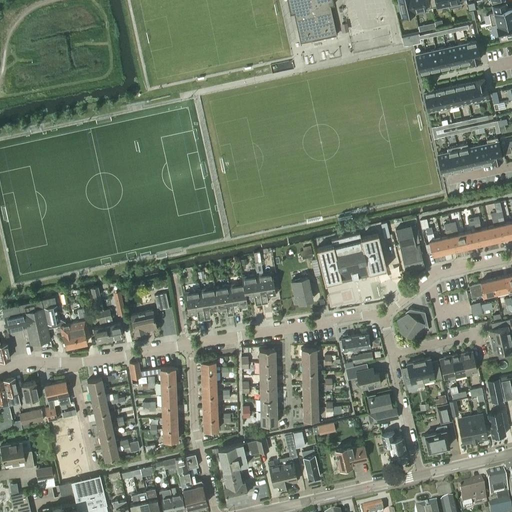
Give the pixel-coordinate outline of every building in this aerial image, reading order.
[(336,35),(330,6),(334,5),(332,0),(286,0),(290,14),(289,14),(294,13),(300,42),(336,34),(336,35)] [(414,11),(411,0),(397,0),(398,1),(400,9),(401,14),(414,11)] [(431,7),(429,0),(411,0),(414,11),(431,7)] [(446,0),(447,3),(448,8),(461,5),(460,1),(464,0),(446,0)] [(491,25),(496,24),(511,19),(511,7),(507,9),(506,3),(492,6),(493,12),(488,13),(491,25)] [(511,19),(496,24),(500,41),(511,38),(511,19)] [(465,43),(470,62),(480,59),(476,41),(465,43)] [(460,64),(470,62),(465,43),(455,45),(460,64)] [(450,66),(460,64),(455,45),(445,47),(450,66)] [(435,49),(440,68),(450,66),(445,47),(435,49)] [(430,70),(440,68),(435,49),(425,52),(430,70)] [(419,73),(430,70),(425,52),(415,54),(419,73)] [(474,81),(478,100),(488,98),(484,79),(474,81)] [(468,102),(478,100),(474,81),(464,83),(468,102)] [(454,86),(458,104),(468,102),(464,83),(454,86)] [(458,104),(454,86),(444,88),(449,110),(448,106),(458,104)] [(449,110),(444,88),(434,90),(439,112),(449,110)] [(439,112),(434,90),(423,92),(428,111),(437,109),(438,112),(439,112)] [(487,139),(491,162),(502,159),(497,137),(487,139)] [(491,162),(487,139),(486,140),(487,143),(477,145),(481,164),(491,162)] [(461,168),(471,166),(467,144),(457,146),(461,168)] [(467,144),(471,166),(481,164),(477,145),(468,147),(467,144)] [(447,152),(452,170),(461,168),(457,146),(447,148),(447,152)] [(441,173),(452,170),(447,152),(437,154),(441,173)] [(502,211),(496,212),(502,238),(511,235),(511,227),(510,221),(504,223),(502,211)] [(494,225),(487,227),(491,241),(502,238),(496,212),(491,213),(494,225)] [(478,216),(473,217),(475,224),(474,224),(475,229),(476,229),(479,243),(491,241),(487,227),(481,228),(478,216)] [(455,221),(449,223),(451,229),(452,235),(455,249),(467,246),(464,232),(458,233),(456,228),(455,221)] [(387,224),(381,225),(384,238),(390,236),(387,224)] [(394,230),(404,270),(424,265),(419,245),(415,246),(415,244),(419,243),(415,225),(411,226),(411,225),(394,230)] [(447,236),(440,237),(444,251),(455,249),(452,235),(451,229),(446,230),(447,236)] [(475,229),(464,232),(467,246),(479,243),(476,229),(475,229)] [(360,237),(359,232),(331,239),(332,244),(316,248),(324,283),(334,280),(334,281),(352,277),(352,279),(358,277),(358,275),(369,272),(386,268),(378,233),(360,237)] [(440,237),(429,240),(432,254),(444,251),(440,237)] [(302,259),(313,256),(310,246),(303,248),(304,251),(300,251),(302,259)] [(257,274),(263,273),(260,257),(254,258),(257,274)] [(315,276),(320,274),(316,258),(311,260),(315,276)] [(262,303),(268,302),(267,296),(275,295),(272,272),(263,273),(257,274),(262,303)] [(262,303),(257,274),(242,276),(243,282),(246,300),(246,299),(254,298),(255,304),(262,303)] [(508,290),(505,276),(493,278),(496,292),(508,290)] [(309,283),(307,277),(292,280),(295,296),(292,296),(294,304),(299,302),(300,303),(313,300),(311,292),(315,291),(313,282),(309,283)] [(484,295),(496,292),(493,278),(480,281),(481,282),(469,285),(472,297),(483,294),(484,295)] [(246,300),(243,282),(229,285),(233,314),(240,313),(239,307),(247,305),(246,299),(246,300)] [(233,314),(229,285),(214,287),(218,310),(226,309),(227,315),(233,314)] [(103,307),(102,303),(98,287),(90,289),(94,304),(95,304),(97,312),(100,326),(93,328),(96,341),(109,338),(102,307),(103,307)] [(204,318),(211,317),(210,312),(218,310),(214,287),(200,289),(204,318)] [(204,318),(200,289),(185,292),(188,315),(197,314),(198,319),(204,318)] [(157,310),(169,307),(166,292),(154,295),(157,310)] [(121,296),(114,297),(118,314),(125,313),(121,296)] [(19,305),(2,308),(7,332),(26,328),(30,344),(50,339),(47,324),(46,324),(43,307),(41,300),(19,305)] [(44,307),(43,307),(46,324),(47,324),(56,322),(57,326),(59,326),(61,333),(63,333),(63,334),(62,334),(65,347),(76,345),(73,331),(71,323),(65,324),(64,321),(60,319),(59,319),(56,304),(44,307)] [(109,309),(108,306),(103,307),(102,307),(109,338),(123,335),(120,322),(113,323),(110,309),(109,309)] [(428,325),(425,311),(411,309),(408,313),(408,312),(397,320),(400,329),(409,335),(412,337),(421,334),(423,326),(424,326),(428,325)] [(130,315),(134,331),(135,330),(135,332),(143,330),(143,329),(156,326),(152,310),(130,315)] [(511,336),(510,336),(508,329),(511,327),(511,318),(510,319),(491,323),(492,329),(489,330),(490,335),(489,336),(490,342),(511,336)] [(84,320),(71,323),(73,331),(76,345),(87,343),(84,331),(86,330),(86,328),(84,320)] [(354,335),(356,348),(370,345),(368,332),(366,333),(366,331),(361,332),(361,334),(354,335)] [(356,348),(354,335),(347,336),(347,334),(342,335),(342,337),(340,337),(341,339),(339,339),(341,350),(356,348)] [(511,336),(490,342),(492,347),(493,347),(494,353),(498,352),(499,358),(511,354),(511,336)] [(0,344),(0,360),(10,358),(7,343),(0,344)] [(302,360),(317,360),(316,348),(301,348),(302,360)] [(259,362),(276,361),(275,349),(259,349),(259,362)] [(466,373),(477,370),(472,350),(461,353),(466,373)] [(359,361),(373,359),(372,352),(358,354),(359,361)] [(455,375),(466,373),(461,353),(450,355),(455,375)] [(444,378),(455,375),(450,355),(439,358),(444,378)] [(424,358),(418,359),(424,382),(435,379),(435,380),(442,378),(438,359),(431,361),(430,357),(424,359),(424,358)] [(408,366),(401,368),(406,389),(408,388),(408,389),(410,390),(415,389),(416,387),(416,386),(424,384),(423,382),(424,382),(418,359),(413,360),(413,362),(407,363),(408,366)] [(131,377),(140,376),(140,371),(138,360),(129,362),(131,377)] [(201,373),(216,372),(216,366),(219,366),(218,360),(215,360),(200,361),(201,373)] [(317,360),(302,360),(302,372),(317,371),(317,365),(319,365),(319,360),(317,360)] [(259,374),(276,374),(276,361),(259,362),(259,374)] [(368,368),(367,362),(345,367),(348,379),(358,376),(358,379),(355,382),(360,388),(361,389),(381,384),(378,371),(374,372),(373,367),(368,368)] [(175,368),(174,367),(160,367),(140,371),(140,376),(160,373),(160,383),(175,382),(175,373),(178,373),(178,368),(175,368)] [(302,383),(317,383),(317,371),(302,372),(302,383)] [(201,384),(216,383),(216,372),(201,373),(201,384)] [(260,386),(276,386),(276,374),(259,374),(260,386)] [(89,392),(104,389),(101,377),(87,381),(89,392)] [(14,378),(3,380),(8,403),(14,402),(19,401),(17,393),(14,378)] [(503,400),(498,378),(487,380),(491,402),(503,400)] [(507,379),(501,381),(505,400),(511,398),(511,393),(511,394),(509,379),(507,379)] [(3,380),(0,380),(0,405),(3,404),(8,403),(3,380)] [(65,380),(54,382),(58,396),(59,405),(65,403),(70,402),(68,394),(65,380)] [(39,400),(35,381),(22,384),(25,399),(32,397),(33,401),(39,400)] [(53,406),(51,398),(58,396),(54,382),(44,385),(47,398),(49,406),(49,407),(53,406)] [(161,394),(176,393),(175,382),(160,383),(161,394)] [(202,395),(217,395),(216,383),(201,384),(202,395)] [(303,395),(317,395),(317,383),(302,383),(303,395)] [(260,399),(276,398),(276,386),(260,386),(260,399)] [(469,389),(471,396),(483,393),(482,386),(469,389)] [(105,396),(104,389),(89,392),(92,403),(118,398),(118,397),(117,394),(105,396)] [(392,405),(389,392),(376,396),(375,393),(367,395),(371,411),(392,405)] [(161,405),(176,405),(176,393),(161,394),(161,405)] [(434,400),(435,404),(447,402),(445,394),(438,396),(438,399),(434,400)] [(202,407),(217,406),(217,395),(202,395),(202,407)] [(303,407),(318,406),(317,395),(303,395),(303,407)] [(94,415),(109,411),(107,404),(113,403),(125,400),(124,396),(118,397),(118,398),(92,403),(94,415)] [(260,411),(277,411),(276,398),(260,399),(260,411)] [(450,401),(453,416),(459,415),(456,400),(450,401)] [(5,411),(2,412),(4,421),(6,429),(12,427),(11,419),(12,419),(8,403),(3,404),(5,411)] [(440,412),(443,422),(452,420),(448,403),(436,406),(438,413),(440,412)] [(162,417),(177,416),(176,405),(161,405),(162,417)] [(45,407),(48,420),(56,418),(54,406),(53,406),(49,407),(49,406),(45,407)] [(203,418),(218,417),(217,406),(202,407),(203,418)] [(303,419),(318,418),(318,406),(303,407),(303,419)] [(378,422),(399,417),(397,406),(376,411),(378,422)] [(41,409),(25,412),(28,423),(39,421),(43,420),(41,409)] [(97,426),(111,423),(109,411),(94,415),(97,426)] [(261,424),(277,423),(277,411),(260,411),(261,424)] [(492,437),(506,434),(501,411),(488,414),(492,437)] [(25,412),(19,413),(21,424),(28,423),(25,412)] [(487,438),(482,414),(471,416),(474,430),(475,430),(477,440),(487,438)] [(162,428),(177,428),(177,416),(162,417),(159,417),(159,422),(162,422),(162,428)] [(474,430),(471,416),(462,418),(459,422),(463,443),(473,441),(473,442),(477,441),(477,440),(475,430),(474,430)] [(203,430),(218,429),(218,417),(203,418),(203,430)] [(99,437),(114,434),(111,423),(97,426),(99,437)] [(441,448),(449,446),(447,438),(448,438),(446,424),(436,426),(434,429),(435,432),(424,434),(424,436),(422,436),(423,443),(426,442),(428,451),(436,449),(441,448)] [(327,432),(325,425),(320,426),(312,427),(314,434),(319,433),(319,434),(327,432)] [(163,440),(178,439),(177,428),(162,428),(163,440)] [(297,433),(296,431),(291,432),(295,448),(305,446),(302,431),(297,433)] [(396,437),(394,431),(381,434),(384,446),(387,445),(390,459),(408,455),(404,435),(396,437)] [(115,441),(114,434),(99,437),(102,449),(116,446),(122,444),(128,443),(127,438),(115,441)] [(287,447),(294,445),(291,434),(284,435),(287,447)] [(259,452),(269,450),(266,437),(256,439),(259,452)] [(218,448),(223,469),(226,485),(224,486),(227,498),(247,494),(244,481),(241,481),(238,466),(248,464),(246,455),(259,452),(256,439),(218,448)] [(138,441),(128,443),(122,444),(123,448),(129,446),(131,452),(140,450),(138,441)] [(23,452),(22,442),(1,445),(4,464),(24,461),(25,467),(34,466),(31,451),(23,452)] [(352,447),(351,442),(342,444),(343,447),(336,449),(340,468),(342,467),(343,470),(350,468),(350,466),(352,465),(351,461),(368,458),(364,444),(352,447)] [(104,460),(119,457),(116,446),(102,449),(104,460)] [(308,479),(320,476),(314,448),(302,451),(308,479)] [(175,458),(177,466),(180,480),(186,502),(187,508),(207,503),(203,486),(201,480),(196,481),(195,477),(194,474),(197,473),(196,467),(198,466),(195,453),(175,458)] [(280,459),(281,464),(286,484),(292,483),(292,482),(297,480),(291,456),(280,459)] [(165,469),(177,466),(175,458),(163,461),(165,467),(165,469)] [(274,465),(273,460),(268,462),(274,486),(279,485),(279,486),(286,484),(281,464),(274,465)] [(157,469),(165,467),(163,461),(155,463),(157,469)] [(142,474),(152,471),(151,465),(140,468),(142,474)] [(38,479),(53,477),(51,469),(36,471),(38,479)] [(111,481),(117,479),(121,478),(119,471),(109,474),(111,481)] [(502,472),(486,475),(491,497),(507,493),(502,472)] [(71,481),(73,492),(75,501),(78,511),(106,511),(104,505),(106,504),(107,504),(100,476),(99,474),(100,478),(72,485),(71,481)] [(485,498),(480,476),(479,477),(480,480),(458,485),(459,490),(458,491),(458,493),(460,492),(463,504),(475,501),(476,503),(486,500),(485,498)] [(60,484),(58,484),(61,495),(73,492),(71,481),(60,484)] [(150,511),(160,511),(154,488),(145,490),(150,511)] [(177,494),(175,488),(170,489),(175,511),(185,509),(182,493),(177,494)] [(164,511),(170,511),(175,511),(170,489),(164,490),(165,497),(161,498),(164,511)] [(141,511),(150,511),(145,490),(140,491),(141,495),(143,501),(139,502),(141,511)] [(13,511),(30,511),(25,492),(10,495),(13,511)] [(131,511),(141,511),(139,502),(137,493),(131,494),(133,503),(129,504),(131,511)] [(118,502),(117,499),(111,501),(113,508),(113,511),(128,511),(126,500),(118,502)] [(414,511),(455,511),(453,500),(441,503),(443,511),(436,511),(435,506),(414,510),(414,511)] [(489,511),(510,511),(508,500),(487,505),(489,511)] [(78,511),(75,501),(37,510),(37,511),(78,511)] [(386,511),(382,511),(380,503),(360,508),(361,511),(393,511),(386,511)]
